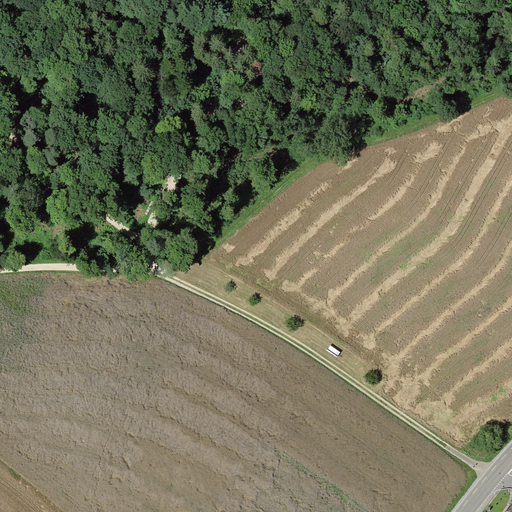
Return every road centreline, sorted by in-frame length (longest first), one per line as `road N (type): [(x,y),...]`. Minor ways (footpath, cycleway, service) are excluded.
road 1 (track): [(497,474),(235,309),(156,271)]
road 2 (track): [(156,271),(142,235),(224,92),(252,0)]
road 3 (track): [(0,122),(66,188),(142,235)]
road 4 (track): [(156,271),(0,269)]
